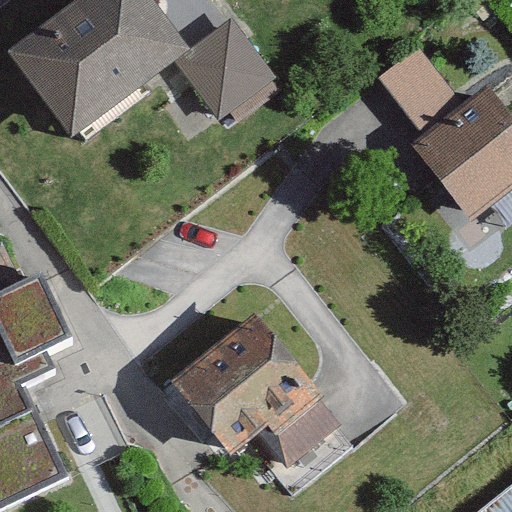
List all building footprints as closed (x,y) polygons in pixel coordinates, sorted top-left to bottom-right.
[(185,52),(144,0),(84,0),(18,52),(89,144),(151,96),(142,85),(185,52)] [(231,33),(185,68),(225,120),(234,114),(243,126),(280,98),(231,33)] [(417,124),(461,93),(423,41),(379,72),(417,124)] [(511,124),(495,102),(420,159),(475,232),(511,204),(511,124)] [(0,253),(0,511),(27,511),(68,494),(27,402),(59,387),(50,366),(75,355),(45,288),(25,298),(4,252),(0,253)] [(255,333),(182,395),(243,468),(259,455),(299,504),(357,455),(255,333)] [(511,511),(511,485),(477,511),(511,511)]
